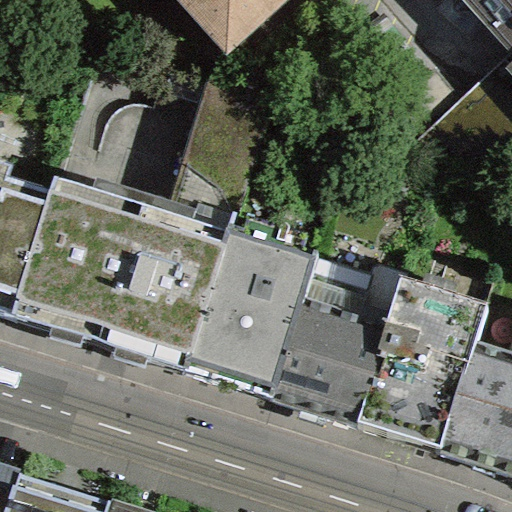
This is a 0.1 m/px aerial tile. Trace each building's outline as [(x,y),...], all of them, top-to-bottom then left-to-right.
[(178,0),(227,54),(287,0),(178,0)] [(511,0),(492,0),(511,21),(511,0)] [(270,105),(208,85),(166,220),(57,185),(52,198),(14,321),(96,347),(186,375),(230,232),(270,105)] [(52,198),(6,184),(2,196),(0,195),(0,316),(14,321),(52,198)] [(272,402),(302,305),(316,259),(230,232),(186,375),(214,384),(272,402)] [(373,272),(357,323),(302,305),(272,402),(295,409),(358,429),(402,285),(405,277),(379,269),(373,272)] [(441,455),(474,349),(485,311),(402,285),(358,429),(377,435),(441,455)] [(511,361),(474,349),(441,455),(467,463),(511,478),(511,361)] [(0,511),(8,511),(18,480),(0,474),(0,511)] [(18,480),(8,511),(109,511),(110,509),(46,489),(18,480)]
